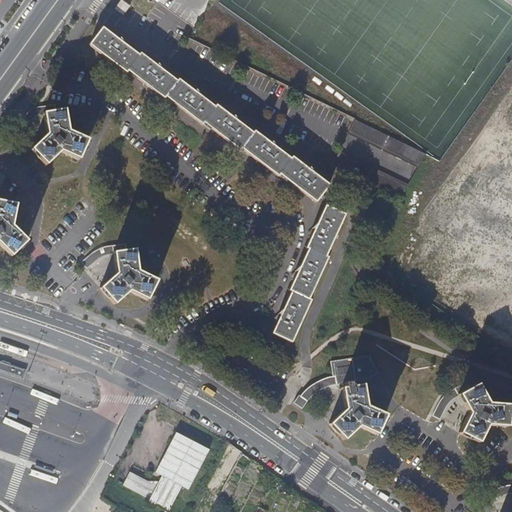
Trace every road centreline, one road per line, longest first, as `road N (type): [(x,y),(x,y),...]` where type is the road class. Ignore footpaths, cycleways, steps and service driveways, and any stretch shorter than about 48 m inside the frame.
road 1 (secondary): [(387,511),(150,355),(0,299)]
road 2 (secondary): [(0,320),(154,381),(302,476)]
road 3 (unknown): [(126,367),(99,419),(71,417),(0,389)]
road 4 (unknown): [(377,381),(430,432),(498,459)]
